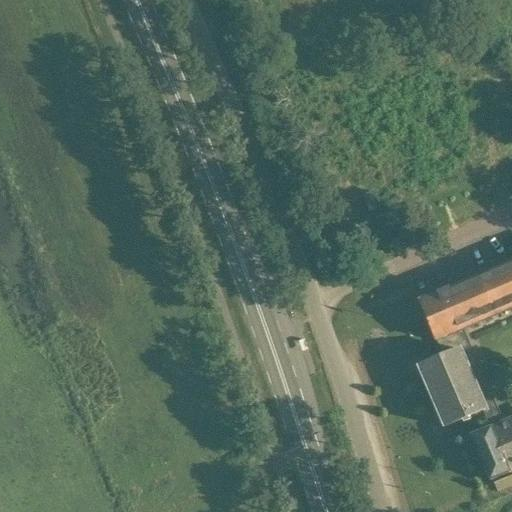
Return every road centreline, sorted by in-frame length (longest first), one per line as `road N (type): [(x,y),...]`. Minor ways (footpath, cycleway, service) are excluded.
road 1 (primary): [(326,511),(204,157),(136,0)]
road 2 (unclassified): [(315,303),(184,0)]
road 3 (unclassified): [(381,511),(315,303)]
road 4 (unclassified): [(511,215),(315,303)]
